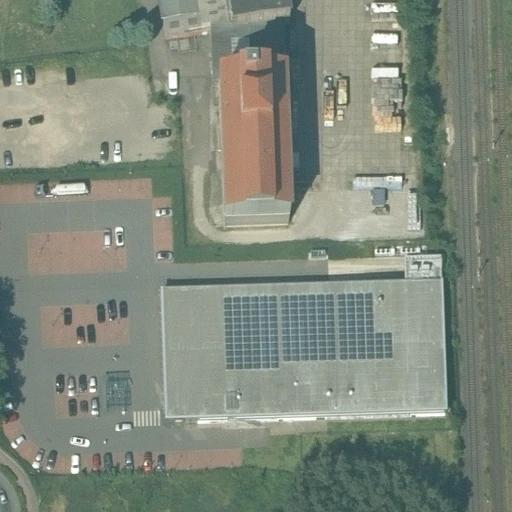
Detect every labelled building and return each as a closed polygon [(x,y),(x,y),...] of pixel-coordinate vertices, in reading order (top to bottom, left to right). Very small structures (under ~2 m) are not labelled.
[(157,0),(159,9),(160,9),(165,40),(210,34),(210,33),(230,30),(224,0),(157,0)] [(288,24),(284,0),(224,0),(230,30),(230,31),(280,24),(280,25),(288,24)] [(280,24),(230,31),(230,30),(210,33),(210,34),(212,85),(218,85),(218,84),(282,81),(280,25),(280,24)] [(282,81),(218,84),(218,85),(223,226),(224,227),(288,225),(282,81)] [(173,294),(160,294),(165,426),(259,423),(444,417),(440,260),(404,261),(404,286),(175,294),(173,294)]
